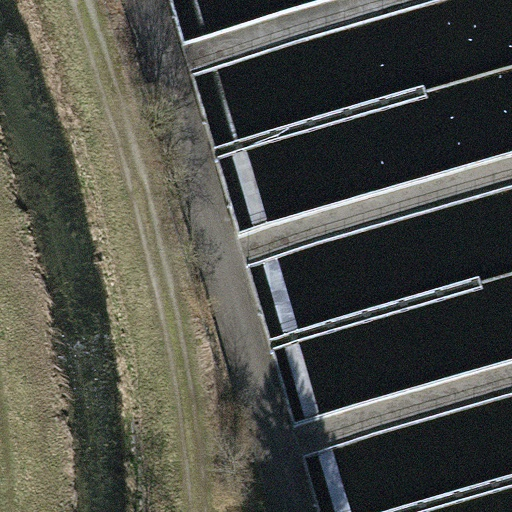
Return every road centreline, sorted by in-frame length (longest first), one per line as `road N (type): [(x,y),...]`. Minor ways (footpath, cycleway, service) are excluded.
road 1 (track): [(296,511),(151,0)]
road 2 (track): [(194,511),(158,252),(64,0)]
